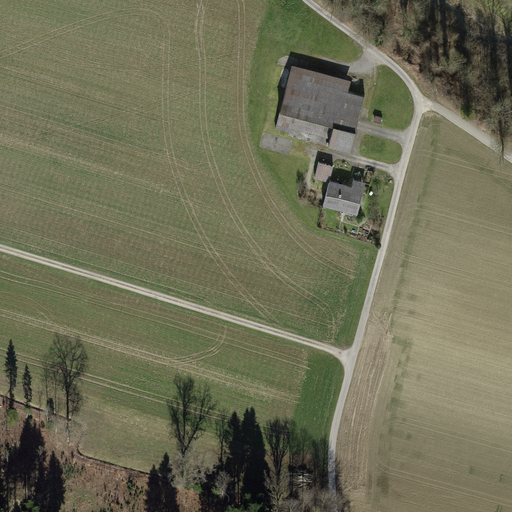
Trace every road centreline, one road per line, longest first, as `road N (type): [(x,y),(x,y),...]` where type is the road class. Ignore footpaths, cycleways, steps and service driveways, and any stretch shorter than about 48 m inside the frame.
road 1 (track): [(336,511),(335,431),(422,103),(408,79),(307,0)]
road 2 (track): [(0,249),(354,357)]
road 3 (track): [(403,174),(266,135),(289,51),(363,75),(375,52)]
